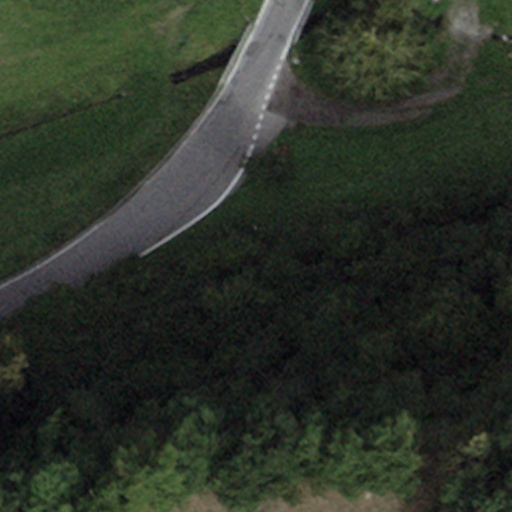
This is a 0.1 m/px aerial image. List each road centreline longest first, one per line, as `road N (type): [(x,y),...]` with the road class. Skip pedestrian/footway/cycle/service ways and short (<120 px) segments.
road 1 (tertiary): [(0,314),(150,227),(196,180),(226,140),(288,0)]
road 2 (track): [(460,0),(458,56),(438,89),(405,109),(301,108),(251,90)]
